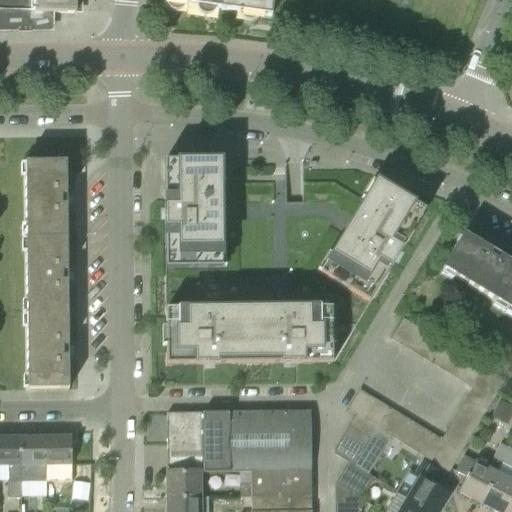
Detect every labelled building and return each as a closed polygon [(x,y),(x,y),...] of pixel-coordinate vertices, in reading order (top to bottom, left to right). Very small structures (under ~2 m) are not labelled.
[(0,0),(0,12),(14,13),(75,15),(75,0),(0,0)] [(161,0),(161,4),(270,19),(272,0),(161,0)] [(212,162),(212,160),(177,160),(177,163),(163,163),(164,271),(226,270),(226,248),(221,249),(220,185),(220,184),(220,162),(212,162)] [(25,240),(66,240),(65,164),(24,164),(25,240)] [(376,183),(375,184),(331,257),(326,254),(315,273),(368,305),(424,212),(376,183)] [(458,243),(441,271),(506,310),(511,300),(511,265),(463,236),(462,237),(460,236),(456,242),(458,243)] [(67,315),(66,240),(25,240),(26,316),(67,315)] [(331,365),(331,345),(325,345),(325,328),(331,328),(330,309),(267,310),(248,310),(248,366),(331,365)] [(171,330),(171,347),(165,347),(166,367),(248,366),(248,310),(228,310),(165,311),(165,330),(171,330)] [(26,316),(27,392),(68,391),(67,315),(26,316)] [(389,340),(400,347),(412,326),(402,320),(389,340)] [(400,347),(410,353),(422,332),(412,326),(400,347)] [(410,353),(420,359),(433,339),(422,332),(410,353)] [(420,359),(430,365),(443,345),(433,339),(420,359)] [(430,365),(440,372),(453,351),(443,345),(430,365)] [(440,372),(450,378),(463,357),(453,351),(440,372)] [(450,378),(461,384),(473,364),(463,357),(450,378)] [(504,382),(473,364),(461,384),(471,390),(504,382)] [(471,390),(465,401),(485,413),(504,382),(471,390)] [(346,412),(354,417),(356,418),(369,397),(358,391),(346,412)] [(366,424),(379,404),(369,397),(356,418),(366,424)] [(485,413),(465,401),(458,411),(479,423),(485,413)] [(377,430),(389,410),(379,404),(366,424),(376,430),(377,430)] [(511,409),(498,404),(491,420),(507,427),(511,414),(511,409)] [(387,436),(399,416),(389,410),(377,430),(387,436)] [(458,411),(452,421),(473,433),(479,423),(458,411)] [(198,475),(250,475),(250,474),(310,473),(309,413),(166,415),(167,474),(198,474),(198,475)] [(390,439),(397,443),(409,422),(399,416),(387,436),(390,439)] [(366,424),(356,418),(354,417),(347,428),(369,441),(376,430),(366,424)] [(452,421),(446,431),(467,443),(473,433),(452,421)] [(407,449),(420,428),(409,422),(397,443),(407,449)] [(347,428),(341,438),(363,451),(369,441),(347,428)] [(417,455),(430,435),(420,428),(407,449),(417,455)] [(369,441),(363,451),(357,461),(335,449),(334,451),(334,457),(347,465),(367,477),(368,476),(390,439),(387,436),(377,430),(376,430),(369,441)] [(467,443),(446,431),(440,441),(448,474),(467,443)] [(448,474),(440,441),(430,435),(417,455),(448,474)] [(363,451),(341,438),(335,449),(357,461),(363,451)] [(20,439),(0,439),(0,482),(7,483),(7,500),(20,500),(20,483),(20,439)] [(46,483),(46,467),(45,439),(20,439),(20,483),(46,483)] [(46,467),(71,466),(71,439),(45,439),(46,467)] [(492,460),(502,465),(510,451),(500,445),(492,460)] [(511,452),(510,451),(502,465),(511,469),(511,452)] [(481,506),(497,476),(463,458),(454,473),(465,479),(457,494),(481,506)] [(422,463),(415,475),(409,471),(396,494),(425,511),(439,511),(449,496),(436,488),(443,475),(422,463)] [(334,486),(360,502),(374,480),(368,476),(367,477),(347,465),(334,486)] [(511,469),(502,465),(497,476),(481,506),(492,511),(506,511),(511,501),(511,469)] [(310,511),(310,473),(250,474),(250,475),(250,488),(251,500),(250,511),(310,511)] [(199,500),(198,475),(198,474),(167,474),(167,501),(199,500)] [(334,486),(334,506),(358,505),(360,502),(334,486)] [(251,500),(250,488),(239,488),(239,501),(251,500)] [(384,511),(425,511),(396,494),(384,511)] [(199,500),(167,501),(167,511),(200,511),(207,511),(207,500),(199,500)]
